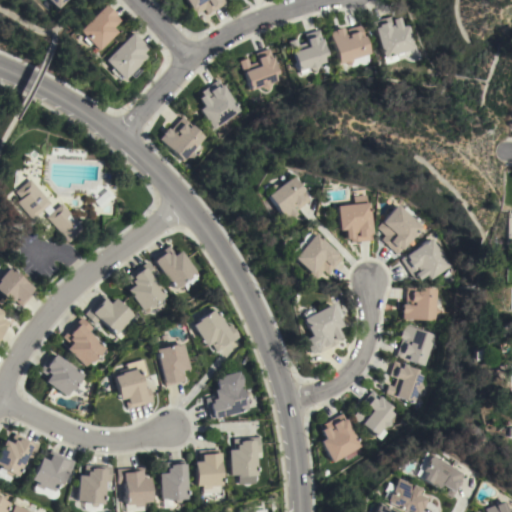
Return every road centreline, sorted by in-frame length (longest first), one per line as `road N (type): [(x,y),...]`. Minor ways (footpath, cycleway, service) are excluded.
road 1 (tertiary): [(301,511),(294,410),(244,293),(122,136),(0,68)]
road 2 (residential): [(187,213),(107,260),(38,330),(0,408)]
road 3 (residential): [(122,136),(188,60),(272,18),(333,0)]
road 4 (residential): [(3,404),(90,439),(180,431)]
road 5 (residential): [(294,410),(349,374),(364,349),(372,293)]
